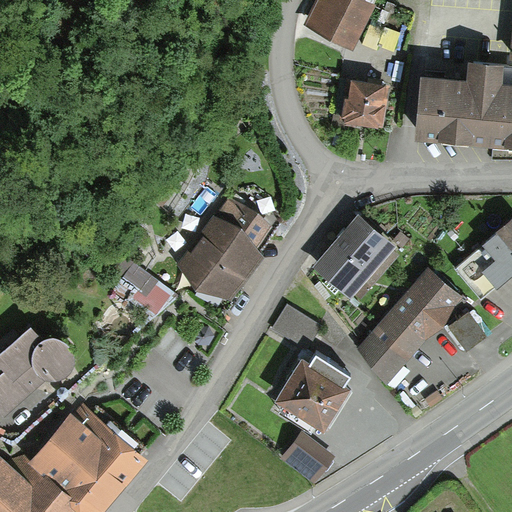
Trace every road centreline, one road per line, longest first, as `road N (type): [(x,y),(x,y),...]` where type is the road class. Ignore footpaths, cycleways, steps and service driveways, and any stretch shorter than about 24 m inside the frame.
road 1 (residential): [(338,189),(315,211),(174,443),(119,511)]
road 2 (tertiary): [(511,385),(321,511)]
road 3 (residential): [(338,189),(286,110),(278,67),(291,0)]
road 4 (residential): [(511,175),(369,180),(338,189)]
